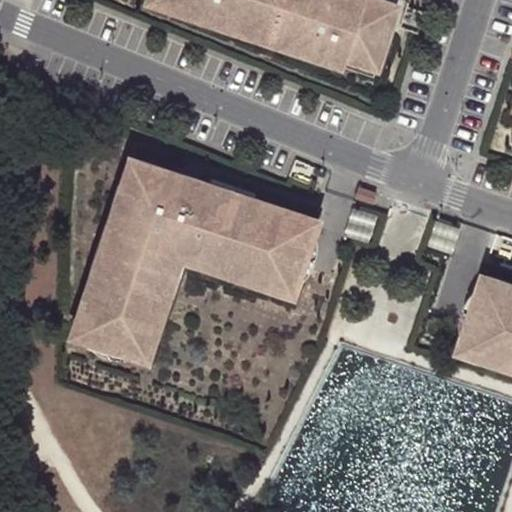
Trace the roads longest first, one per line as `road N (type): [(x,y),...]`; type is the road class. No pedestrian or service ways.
road 1 (residential): [(0,12),(418,184)]
road 2 (residential): [(480,0),(418,184)]
